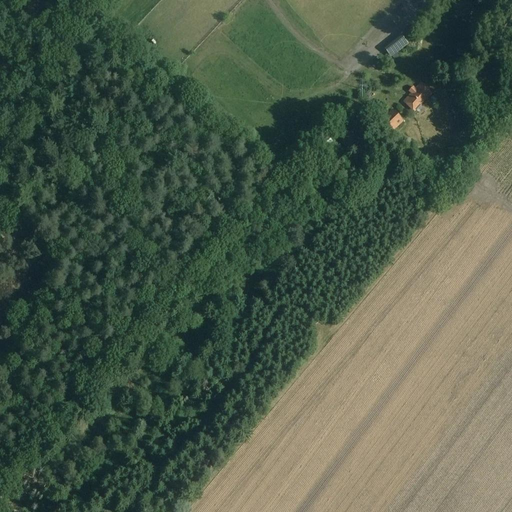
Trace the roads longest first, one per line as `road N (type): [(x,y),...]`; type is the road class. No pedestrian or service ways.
road 1 (track): [(0,474),(229,197),(230,173),(198,115),(89,23)]
road 2 (track): [(324,341),(511,115)]
road 3 (track): [(0,160),(86,0)]
